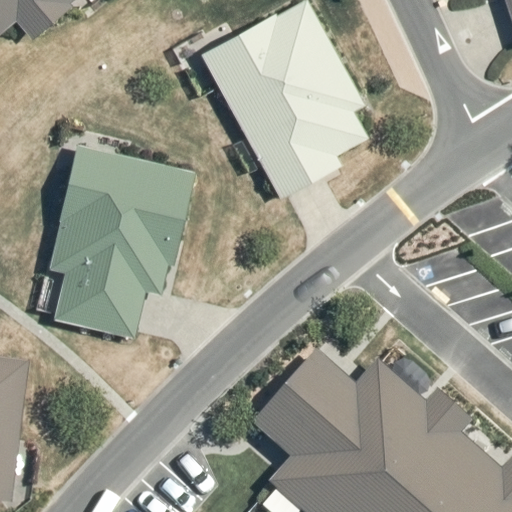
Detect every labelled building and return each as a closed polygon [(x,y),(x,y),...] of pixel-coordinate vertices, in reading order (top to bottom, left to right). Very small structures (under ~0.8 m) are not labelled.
[(0,0),(0,40),(19,25),(34,41),(80,0),(0,0)] [(309,3),(204,56),(282,202),(348,167),(342,159),(372,141),(357,115),(370,108),(309,3)] [(199,177),(80,147),(51,274),(67,278),(57,320),(137,339),(149,292),(171,298),(199,177)] [(511,511),(511,499),(331,344),(221,470),(270,511),(511,511)] [(0,499),(12,501),(33,359),(0,354),(0,499)]
